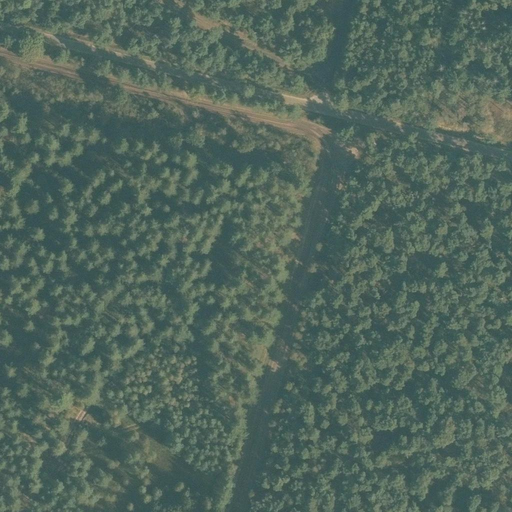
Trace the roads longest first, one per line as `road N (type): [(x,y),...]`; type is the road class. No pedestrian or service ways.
road 1 (unclassified): [(511,159),(0,30)]
road 2 (track): [(235,511),(337,165),(335,146)]
road 3 (unknown): [(166,0),(250,52),(323,77),(323,115)]
road 4 (track): [(181,101),(0,53)]
road 5 (track): [(335,146),(306,128),(181,101)]
